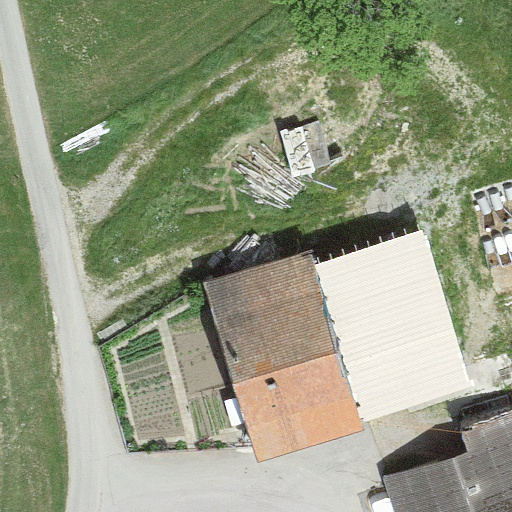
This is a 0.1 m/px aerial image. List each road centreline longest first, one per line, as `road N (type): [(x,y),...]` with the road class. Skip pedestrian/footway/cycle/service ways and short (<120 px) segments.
road 1 (unclassified): [(80,511),(71,367),(0,51)]
road 2 (track): [(85,499),(322,490),(332,511)]
